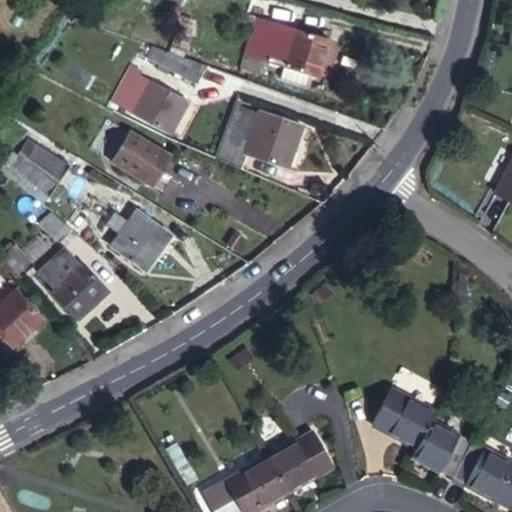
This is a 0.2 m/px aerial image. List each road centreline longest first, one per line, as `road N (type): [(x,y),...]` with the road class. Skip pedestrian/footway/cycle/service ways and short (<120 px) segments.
road 1 (tertiary): [(381,182),(272,283),(205,329),(0,438)]
road 2 (tertiary): [(470,0),(444,83),(381,182)]
road 3 (residential): [(511,273),(381,182)]
